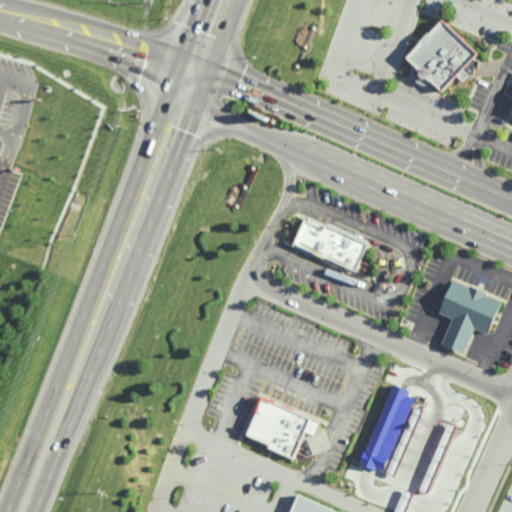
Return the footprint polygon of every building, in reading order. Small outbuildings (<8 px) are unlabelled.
[(436,18),(399,58),(439,95),(456,77),(460,81),(467,74),(461,69),(475,54),(436,18)] [(365,242),(352,271),(291,243),(304,214),(365,242)] [(471,328),(460,354),(438,345),(450,318),(435,312),(448,281),(462,287),(463,284),(485,293),(483,297),(498,303),(485,333),(471,328)] [(416,395),(391,385),(361,463),(385,473),(416,395)] [(258,397),(307,419),(317,423),(311,436),(301,431),(289,458),(240,437),(258,397)] [(287,511),(295,496),(332,511),(287,511)]
